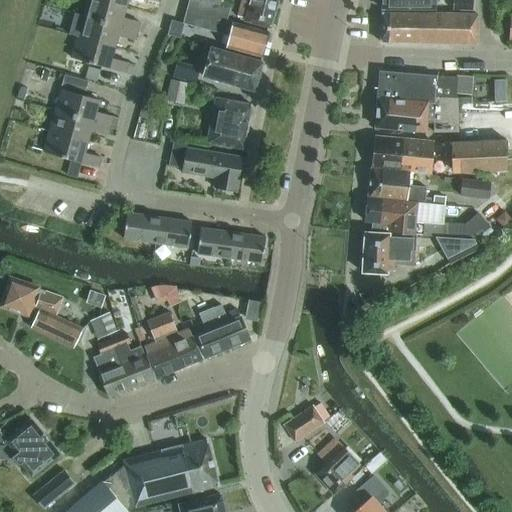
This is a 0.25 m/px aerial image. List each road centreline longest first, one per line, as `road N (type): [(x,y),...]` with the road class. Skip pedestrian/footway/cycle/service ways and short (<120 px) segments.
road 1 (residential): [(169,0),(110,189),(294,221)]
road 2 (residential): [(269,359),(107,409),(41,387),(0,346)]
road 3 (residential): [(371,55),(352,283)]
road 4 (tertiary): [(294,221),(328,53)]
road 5 (tertiary): [(274,511),(254,447),(269,359)]
road 6 (tertiary): [(269,359),(294,221)]
road 7 (residential): [(511,61),(371,55)]
